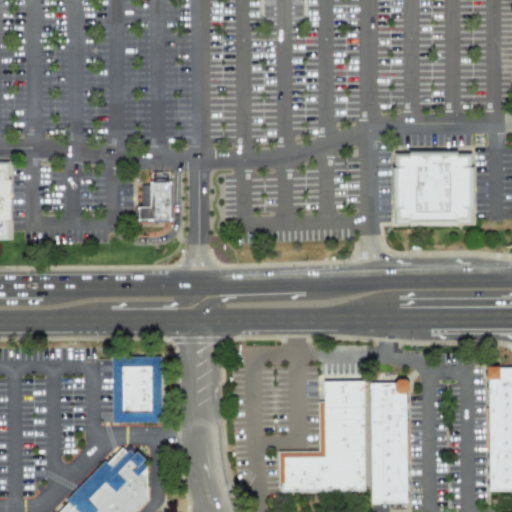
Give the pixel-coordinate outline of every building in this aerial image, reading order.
[(398,159),(465,159),(467,219),(399,220),(398,159)] [(0,161),(13,161),(13,239),(0,239),(0,161)] [(139,206),(153,206),(153,180),(173,180),(173,182),(176,182),(176,221),(139,221),(139,206)] [(164,357),(164,422),(115,423),(114,357),(164,357)] [(490,368),(511,368),(511,490),(489,490),(490,368)] [(327,381),(367,381),(369,491),(282,492),(282,452),(322,452),(322,403),(327,403),(327,381)] [(374,384),(410,383),(411,503),(375,503),(374,384)] [(132,450),(137,454),(140,451),(149,459),(146,463),(149,466),(150,499),(137,511),(63,511),(71,504),(68,501),(107,462),(114,468),(132,450)]
